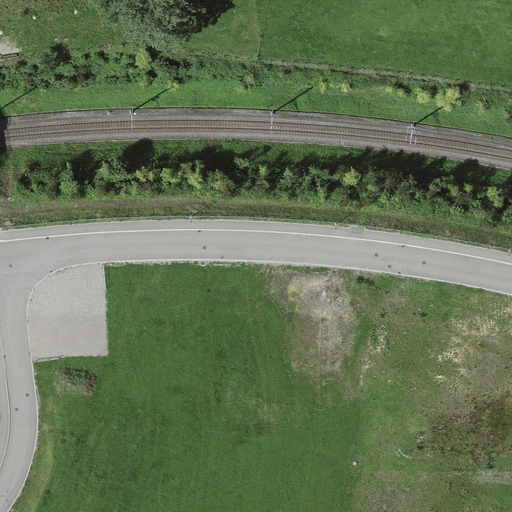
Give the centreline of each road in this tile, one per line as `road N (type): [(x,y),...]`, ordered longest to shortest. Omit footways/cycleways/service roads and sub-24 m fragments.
road 1 (residential): [(511,278),(358,253),(204,243),(5,254)]
road 2 (residential): [(5,254),(23,403),(20,450),(0,499)]
road 3 (track): [(0,47),(116,31),(177,0)]
